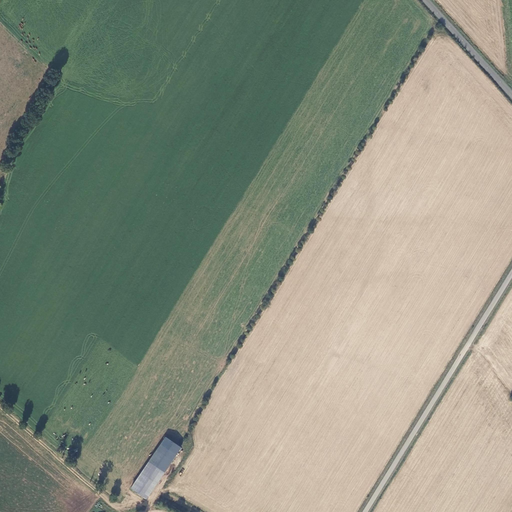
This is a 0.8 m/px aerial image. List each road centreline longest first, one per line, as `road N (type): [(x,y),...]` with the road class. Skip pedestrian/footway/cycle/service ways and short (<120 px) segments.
road 1 (unclassified): [(365,511),(511,274)]
road 2 (track): [(0,411),(119,511)]
road 3 (tertiary): [(426,0),(511,94)]
